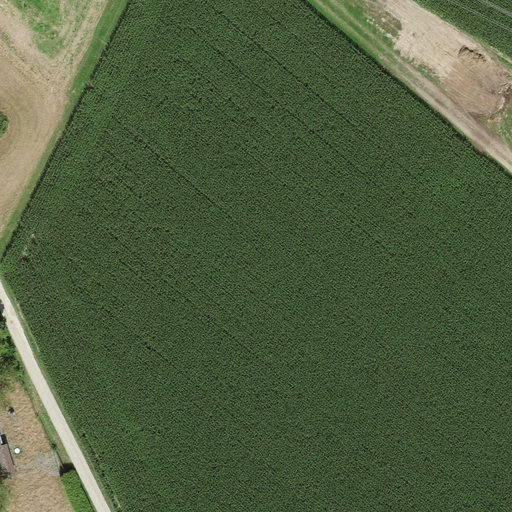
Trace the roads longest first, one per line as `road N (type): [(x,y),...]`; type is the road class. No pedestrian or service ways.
road 1 (track): [(511,164),(317,0)]
road 2 (track): [(102,511),(0,293)]
